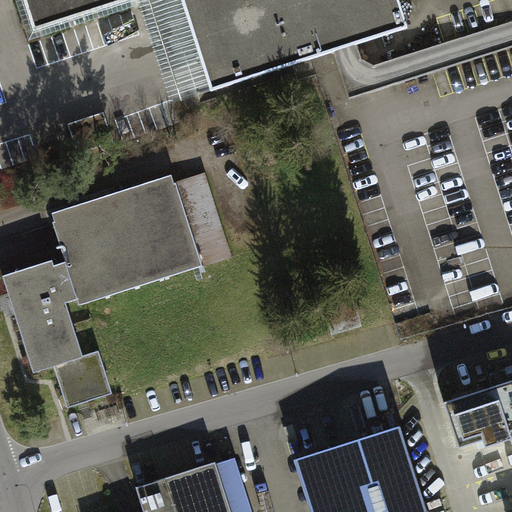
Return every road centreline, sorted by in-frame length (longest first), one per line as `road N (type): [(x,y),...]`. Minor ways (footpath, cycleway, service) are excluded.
road 1 (unclassified): [(3,478),(511,333)]
road 2 (unknown): [(455,105),(418,119),(393,142),(388,166),(456,349)]
road 3 (unknown): [(455,105),(511,295)]
